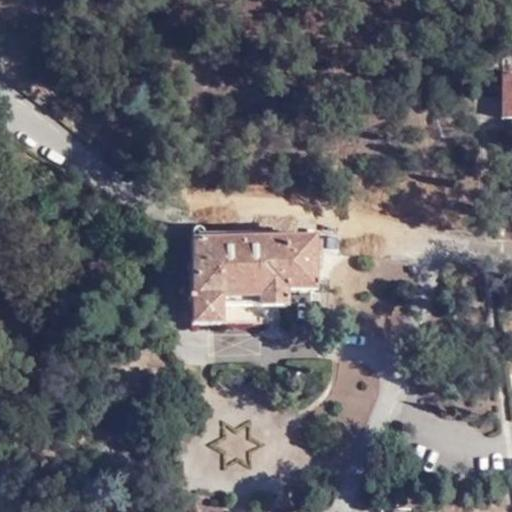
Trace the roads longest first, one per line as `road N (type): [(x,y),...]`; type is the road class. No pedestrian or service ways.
road 1 (residential): [(436,251),(150,204),(0,99)]
road 2 (residential): [(436,251),(417,351),(335,511)]
road 3 (unknown): [(391,405),(435,433),(511,437)]
